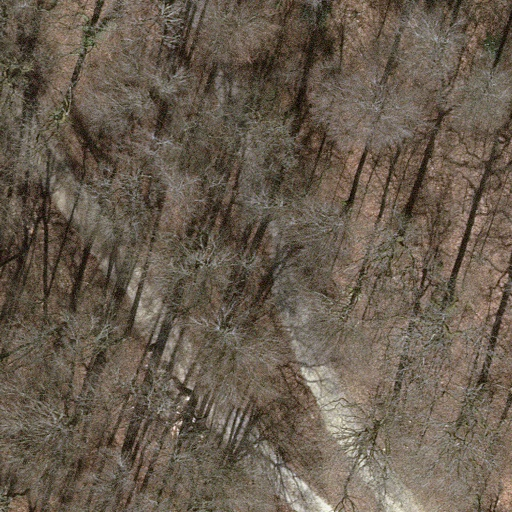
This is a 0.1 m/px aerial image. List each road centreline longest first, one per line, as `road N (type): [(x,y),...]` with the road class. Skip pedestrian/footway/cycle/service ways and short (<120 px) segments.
road 1 (track): [(397,511),(371,474),(273,265),(195,0)]
road 2 (track): [(319,511),(188,376),(44,154),(0,102)]
